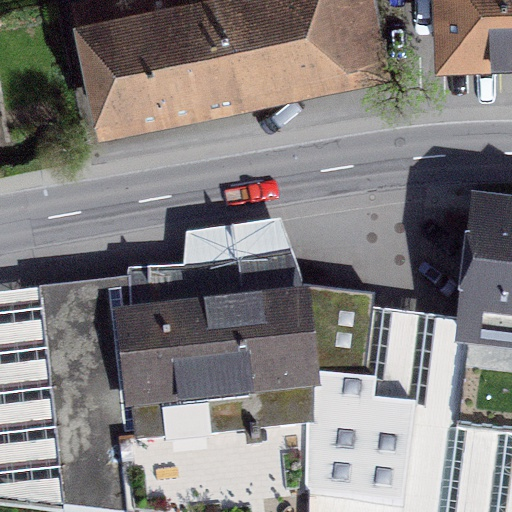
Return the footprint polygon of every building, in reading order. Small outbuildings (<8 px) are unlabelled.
[(131,0),(92,8),(113,111),(376,56),(364,0),(131,0)] [(511,0),(444,0),(446,71),(511,69),(511,0)] [(511,222),(478,218),(461,372),(511,377),(511,222)] [(298,265),(42,295),(63,511),(404,511),(420,414),(378,409),(379,310),(361,305),(355,245),(296,248),(298,265)] [(511,511),(511,431),(455,424),(445,511),(511,511)]
